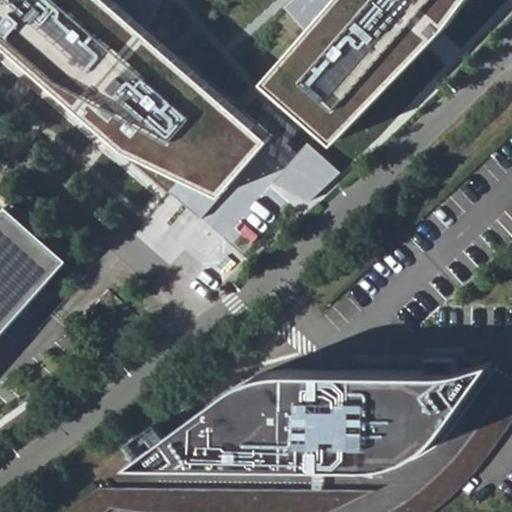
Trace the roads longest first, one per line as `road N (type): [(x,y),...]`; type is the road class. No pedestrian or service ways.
road 1 (residential): [(511,51),(203,324)]
road 2 (residential): [(203,324),(175,283),(0,134)]
road 3 (residential): [(203,324),(0,469)]
